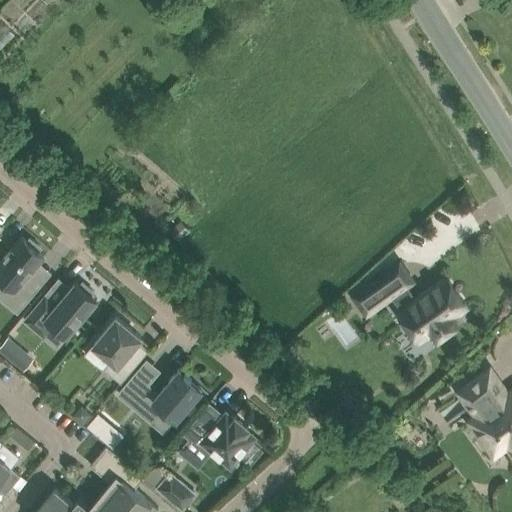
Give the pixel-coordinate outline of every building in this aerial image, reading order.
[(25,232),(0,261),(0,273),(8,280),(0,289),(0,295),(18,311),(43,282),(29,271),(48,250),(25,232)] [(371,282),(383,299),(391,293),(402,308),(400,310),(420,337),(434,327),(439,334),(460,319),(455,312),(466,304),(446,277),(416,298),(406,284),(413,279),(400,261),(371,282)] [(46,293),(25,318),(44,334),(55,322),(67,333),(97,298),(93,294),(95,291),(83,281),(80,284),(76,280),(57,302),(46,293)] [(117,315),(94,342),(112,357),(104,366),(121,381),(131,369),(121,359),(142,335),(117,315)] [(8,335),(0,345),(0,349),(10,358),(20,346),(8,335)] [(491,366),(458,389),(460,391),(471,406),(474,411),(465,417),(493,457),(509,447),(511,451),(511,387),(508,390),(491,366)] [(135,372),(120,390),(154,419),(165,406),(178,416),(202,386),(179,367),(158,392),(135,372)] [(210,400),(185,430),(210,450),(211,449),(229,464),(237,455),(238,456),(241,453),(240,452),(255,433),(247,427),(249,425),(235,414),(234,415),(226,409),(223,412),(210,400)] [(354,404),(346,413),(355,421),(363,411),(354,404)] [(85,406),(79,407),(73,414),(83,423),(92,412),(85,406)] [(87,424),(93,429),(104,416),(98,411),(87,424)] [(27,433),(17,425),(10,433),(21,442),(27,433)] [(0,444),(0,487),(6,492),(21,474),(11,465),(20,454),(3,441),(0,444)] [(34,511),(153,511),(159,506),(135,486),(145,475),(107,443),(91,463),(108,478),(113,477),(119,482),(93,511),(92,511),(84,504),(87,500),(79,493),(73,501),(56,486),(34,511)] [(158,486),(183,506),(195,491),(171,471),(158,486)]
